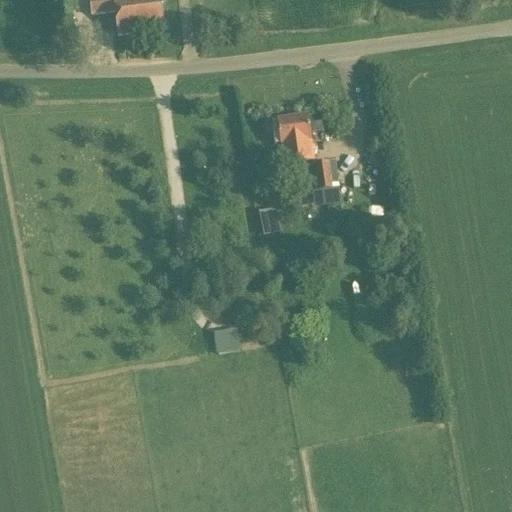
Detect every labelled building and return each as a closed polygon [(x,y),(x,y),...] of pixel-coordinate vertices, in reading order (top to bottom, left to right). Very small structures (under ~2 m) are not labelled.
[(163,29),(159,0),(91,0),(89,0),(91,17),(115,14),(118,37),(149,33),(149,31),(163,29)] [(277,122),(283,167),(313,163),(307,119),(277,122)] [(372,152),(369,162),(382,167),(385,157),(372,152)] [(339,202),(335,165),(329,166),(329,164),(313,166),(316,191),(319,191),(320,204),(339,202)] [(276,210),(258,214),(263,239),(281,235),(276,210)] [(214,332),(216,353),(239,351),(237,330),(214,332)]
